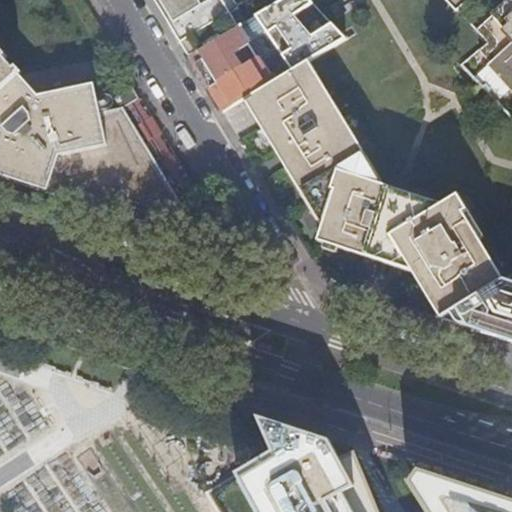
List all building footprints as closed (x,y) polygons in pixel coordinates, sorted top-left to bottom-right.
[(149,0),(169,33),(186,61),(237,31),(229,17),(219,1),(220,0),(149,0)] [(294,18),(311,7),(304,0),(287,0),(237,31),(186,61),(220,116),(241,103),(254,95),(307,64),(344,41),(329,25),(306,39),(294,18)] [(237,12),(230,0),(220,0),(219,1),(229,17),(237,12)] [(340,0),(336,0),(328,5),(335,16),(362,0),(347,0),(343,3),(340,0)] [(441,0),(454,13),(468,0),(441,0)] [(511,0),(504,0),(470,30),(485,46),(460,70),(511,124),(511,0)] [(311,7),(294,18),(306,39),(329,25),(311,7)] [(352,22),(340,29),(346,39),(358,31),(352,22)] [(0,180),(1,180),(43,135),(98,123),(97,120),(90,89),(34,102),(16,80),(21,75),(18,71),(12,75),(3,64),(7,61),(0,52),(0,180)] [(307,64),(254,95),(271,121),(258,130),(283,172),(291,167),(320,214),(316,226),(311,246),(319,249),(324,250),(332,252),(378,266),(380,259),(402,265),(404,259),(414,261),(427,282),(423,285),(442,316),(498,283),(474,243),(457,216),(462,213),(452,197),(437,206),(376,186),(372,184),(357,160),(364,156),(307,64)] [(254,95),(241,103),(258,130),(271,121),(254,95)] [(132,124),(149,115),(140,98),(123,106),(132,124)] [(43,135),(1,180),(150,229),(174,206),(118,115),(97,120),(98,123),(43,135)] [(378,180),(364,156),(357,160),(372,184),(376,186),(378,180)] [(291,167),(283,172),(316,226),(320,214),(291,167)] [(457,216),(474,243),(478,240),(462,213),(457,216)] [(330,257),(332,252),(324,250),(319,249),(317,254),(330,257)] [(438,318),(442,316),(423,285),(427,282),(414,261),(404,259),(402,265),(380,259),(378,266),(407,274),(434,317),(438,318)] [(511,275),(498,283),(442,316),(438,318),(511,342),(511,275)] [(328,445),(255,421),(271,456),(205,497),(214,511),(375,511),(353,457),(340,464),(328,445)] [(460,511),(442,481),(416,473),(409,484),(425,511),(460,511)] [(511,511),(511,504),(493,498),(442,481),(460,511),(511,511)] [(407,486),(423,511),(425,511),(409,484),(407,486)]
